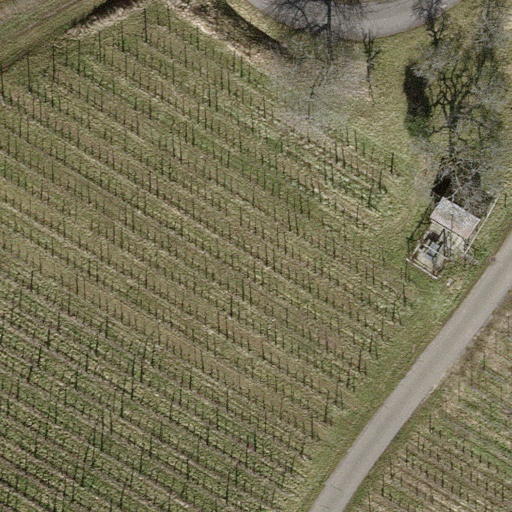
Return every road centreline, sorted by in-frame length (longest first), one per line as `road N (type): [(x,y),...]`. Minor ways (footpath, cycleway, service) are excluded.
road 1 (track): [(511,261),(328,511)]
road 2 (track): [(434,0),(350,18),(288,0)]
